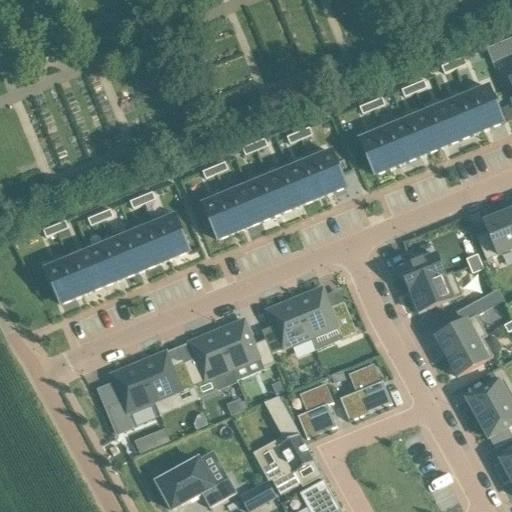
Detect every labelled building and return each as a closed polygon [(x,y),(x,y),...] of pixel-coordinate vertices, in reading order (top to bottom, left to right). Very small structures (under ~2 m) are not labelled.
[(511,39),(498,45),(487,50),(493,65),(511,56),(511,39)] [(465,59),(453,63),(457,71),(468,66),(465,59)] [(453,63),(442,68),(445,75),(457,71),(453,63)] [(425,82),(414,86),(417,94),(428,89),(425,82)] [(414,86),(402,91),(405,98),(417,94),(414,86)] [(489,89),(468,98),(482,133),(504,124),(489,89)] [(468,98),(447,106),(461,142),(482,133),(468,98)] [(383,99),(371,104),(374,111),(386,107),(383,99)] [(371,104),(360,108),(363,116),(374,111),(371,104)] [(447,106),(425,115),(440,151),(461,142),(447,106)] [(425,115),(404,124),(419,159),(440,151),(425,115)] [(404,124),(383,132),(398,168),(419,159),(404,124)] [(310,129),(299,134),(302,141),(313,136),(310,129)] [(383,132),(361,141),(376,177),(398,168),(383,132)] [(299,134),(288,138),(291,146),(302,141),(299,134)] [(265,141),(254,145),(257,153),(269,148),(265,141)] [(254,145),(243,150),(246,157),(257,153),(254,145)] [(332,153),(311,162),(325,198),(347,189),(332,153)] [(311,162),(290,171),(304,207),(325,198),(311,162)] [(226,164),(214,168),(218,176),(229,171),(226,164)] [(214,168),(203,173),(206,181),(218,176),(214,168)] [(290,171),(269,180),(283,215),(304,207),(290,171)] [(269,180),(248,188),(262,224),(283,215),(269,180)] [(248,188),(226,197),(241,233),(262,224),(248,188)] [(153,194),(142,198),(145,206),(156,201),(153,194)] [(226,197),(205,206),(219,242),(241,233),(226,197)] [(142,198),(131,203),(134,210),(145,206),(142,198)] [(111,211),(100,216),(103,223),(114,218),(111,211)] [(489,234),(477,238),(487,262),(511,251),(511,227),(507,214),(484,223),(489,234)] [(100,216),(89,220),(92,228),(103,223),(100,216)] [(175,218),(154,227),(168,263),(190,254),(175,218)] [(64,223),(53,228),(56,235),(68,231),(64,223)] [(154,227),(133,235),(147,271),(168,263),(154,227)] [(53,228),(42,233),(45,240),(56,235),(53,228)] [(133,235),(111,244),(126,280),(147,271),(133,235)] [(111,244),(90,253),(105,289),(126,280),(111,244)] [(90,253),(69,262),(84,297),(105,289),(90,253)] [(420,263),(401,270),(411,293),(412,293),(447,278),(446,277),(437,255),(420,263)] [(478,256),(467,261),(470,268),(481,264),(478,256)] [(69,262),(47,271),(62,306),(84,297),(69,262)] [(481,264),(470,268),(473,275),(484,271),(481,264)] [(447,278),(412,293),(420,314),(463,296),(454,274),(446,277),(447,278)] [(323,290),(296,301),(311,339),(337,328),(343,342),(359,335),(347,308),(333,313),(323,290)] [(463,324),(436,339),(448,360),(484,340),(488,337),(477,317),(505,302),(499,291),(457,314),(463,324)] [(274,327),(262,332),(266,341),(272,355),(292,347),(311,339),(296,301),(268,312),(274,327)] [(245,322),(217,333),(233,371),(260,360),(263,369),(276,364),(272,355),(266,341),(255,346),(245,322)] [(196,359),(185,364),(194,387),(233,371),(217,333),(190,345),(196,359)] [(484,340),(448,360),(458,379),(495,358),(484,340)] [(167,354),(139,365),(155,403),(194,387),(185,364),(173,369),(167,354)] [(123,403),(107,409),(118,436),(134,429),(128,415),(155,403),(139,365),(112,377),(123,403)] [(357,395),(339,402),(348,424),(393,406),(384,384),(382,385),(374,366),(349,376),(357,395)] [(511,394),(504,381),(468,401),(479,421),(511,402),(511,394)] [(281,384),(273,387),(277,396),(284,393),(281,384)] [(299,419),(308,441),(338,429),(329,408),(334,405),(326,386),(301,396),(308,415),(299,419)] [(280,398),(265,404),(287,445),(273,453),(279,464),(267,471),(281,497),(301,486),(296,475),(316,464),(315,463),(314,463),(300,438),(301,437),(280,398)] [(240,402),(229,407),(233,416),(244,411),(240,402)] [(511,402),(479,421),(490,440),(508,430),(511,437),(511,402)] [(166,431),(154,436),(159,447),(170,442),(166,431)] [(511,455),(501,461),(511,480),(511,455)] [(200,460),(157,484),(173,511),(187,504),(188,504),(201,497),(201,496),(203,495),(211,510),(238,495),(229,479),(214,487),(200,460)] [(341,511),(325,482),(301,495),(309,511),(341,511)] [(268,483),(240,498),(247,511),(253,511),(277,499),(268,483)]
